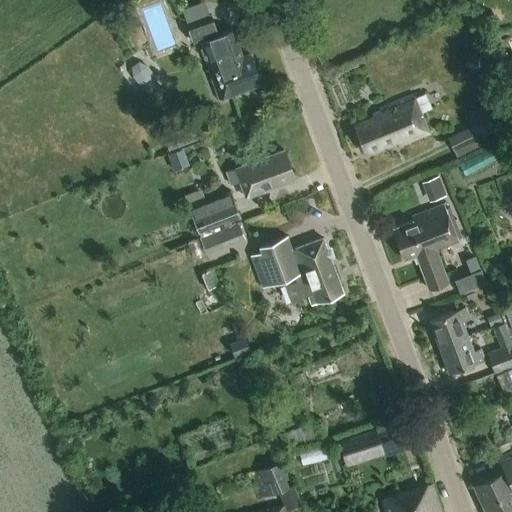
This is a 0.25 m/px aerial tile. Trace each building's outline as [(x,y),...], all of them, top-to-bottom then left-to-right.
[(251,53),(243,56),(233,29),(218,34),(211,15),(188,24),(194,42),(200,40),(221,98),(262,82),(251,53)] [(502,45),(511,40),(511,23),(511,22),(495,29),(502,45)] [(379,105),(381,112),(383,117),(356,128),(367,156),(430,132),(414,92),(379,105)] [(471,126),(447,137),(457,158),(482,146),(478,139),(496,130),(483,104),(465,113),(471,126)] [(163,135),(169,149),(193,140),(187,126),(163,135)] [(505,146),(476,155),(480,168),(510,159),(505,146)] [(183,149),(167,154),(173,170),(188,165),(183,149)] [(245,196),(295,178),(284,149),(227,170),(231,181),(239,178),(245,196)] [(435,198),(452,192),(446,173),(428,178),(435,198)] [(238,217),(228,190),(205,199),(201,188),(184,194),(198,232),(238,217)] [(435,249),(458,241),(443,204),(412,216),(414,221),(393,229),(405,259),(415,255),(428,288),(447,281),(435,249)] [(245,238),(239,223),(217,231),(222,246),(245,238)] [(263,251),(251,255),(263,285),(282,277),(291,301),(308,294),(311,304),(343,291),(322,237),(292,248),(287,236),(261,246),(263,251)] [(486,252),(473,255),(477,272),(462,275),(466,289),(493,283),(486,252)] [(202,274),(208,289),(216,286),(210,271),(202,274)] [(429,321),(439,347),(466,338),(460,321),(468,319),(464,308),(429,321)] [(499,312),(487,317),(490,325),(502,321),(499,312)] [(511,342),(503,322),(492,326),(500,347),(487,353),(495,373),(511,365),(511,342)] [(466,338),(439,347),(448,373),(483,360),(479,349),(471,352),(466,338)] [(342,359),(315,367),(320,381),(346,373),(342,359)] [(287,365),(254,377),(274,429),(306,416),(287,365)] [(187,432),(196,453),(238,436),(229,415),(187,432)] [(376,427),(338,439),(346,464),(384,452),(376,427)] [(511,511),(511,452),(499,458),(505,472),(474,486),(485,511),(511,511)] [(254,471),(263,497),(279,491),(283,500),(293,496),(280,462),(254,471)] [(440,511),(431,482),(382,498),(386,511),(440,511)] [(246,511),(287,511),(285,502),(246,511)]
